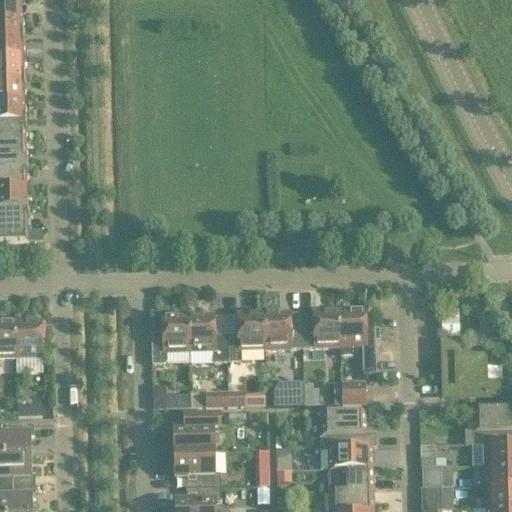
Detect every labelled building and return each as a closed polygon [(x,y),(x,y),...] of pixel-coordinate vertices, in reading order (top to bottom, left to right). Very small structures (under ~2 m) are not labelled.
[(0,38),(23,38),(22,16),(4,17),(4,4),(0,3),(0,38)] [(23,38),(0,38),(0,60),(23,60),(23,38)] [(0,82),(24,82),(23,60),(0,60),(0,82)] [(0,103),(25,103),(24,82),(0,82),(0,103)] [(0,125),(25,125),(25,103),(0,103),(0,125)] [(0,147),(26,146),(25,125),(0,125),(0,147)] [(0,168),(26,168),(26,146),(0,147),(0,168)] [(0,190),(27,190),(26,168),(0,168),(0,190)] [(27,190),(0,190),(0,211),(27,211),(27,190)] [(0,211),(0,247),(28,247),(27,211),(0,211)] [(461,337),(459,309),(441,310),(443,337),(461,337)] [(369,314),(339,315),(340,351),(340,360),(352,359),(352,351),(361,350),(362,376),(376,375),(375,328),(369,329),(369,314)] [(340,351),(339,315),(301,316),(302,352),(340,351)] [(301,316),(263,318),(264,354),(302,352),(301,316)] [(238,339),(226,339),(227,355),(227,366),(240,366),(240,354),(264,354),(263,318),(238,318),(238,339)] [(214,319),(188,320),(189,356),(227,355),(226,339),(214,340),(214,319)] [(189,356),(188,320),(158,321),(158,335),(151,336),(152,368),(164,368),(163,357),(189,356)] [(45,325),(15,326),(16,362),(42,361),(41,341),(45,340),(45,325)] [(0,362),(16,362),(15,326),(0,326),(0,362)] [(459,354),(444,354),(446,400),(500,399),(499,384),(486,385),(485,366),(459,367),(459,354)] [(365,385),(341,386),(341,408),(366,407),(365,385)] [(273,395),(273,410),(303,409),(303,402),(303,387),(303,386),(278,387),(273,395)] [(303,402),(303,409),(318,409),(318,393),(312,393),(312,386),(304,386),(303,402)] [(165,413),(165,398),(165,389),(152,390),(152,413),(165,413)] [(204,398),(190,398),(191,412),(228,412),(228,411),(227,395),(204,396),(204,398)] [(245,395),(227,395),(228,411),(245,411),(245,395)] [(248,407),(265,408),(265,396),(248,395),(248,407)] [(191,412),(190,398),(165,398),(165,413),(191,412)] [(41,408),(17,408),(18,421),(42,420),(41,408)] [(511,410),(473,412),(474,433),(465,434),(465,448),(484,448),(484,447),(511,446),(511,410)] [(372,451),(377,451),(376,436),(366,436),(365,414),(321,416),(321,438),(322,438),(323,452),(328,452),(327,451),(372,450),(372,451)] [(174,456),(214,455),(213,433),(219,433),(219,418),(184,419),(184,433),(173,433),(174,456)] [(245,419),(228,419),(228,428),(245,427),(245,419)] [(0,459),(27,459),(27,440),(34,440),(33,427),(10,428),(10,438),(0,437),(0,459)] [(511,446),(484,447),(484,448),(470,448),(471,469),(485,469),(511,468),(511,446)] [(422,471),(439,470),(443,470),(442,448),(420,449),(420,471),(422,471)] [(373,472),(372,451),(372,450),(327,451),(328,452),(329,473),(373,472)] [(214,455),(174,456),(175,480),(185,479),(186,492),(221,491),(220,477),(214,477),(214,455)] [(27,459),(0,459),(0,490),(35,490),(35,477),(28,477),(27,459)] [(261,460),(260,488),(269,488),(271,461),(261,460)] [(275,465),(275,475),(290,475),(290,466),(275,465)] [(511,489),(511,468),(485,469),(485,491),(511,489)] [(440,480),(439,470),(422,471),(422,491),(443,491),(443,480),(440,480)] [(373,493),(373,472),(329,473),(329,495),(373,493)] [(290,475),(275,475),(276,484),(290,484),(290,475)] [(511,489),(485,491),(485,511),(488,511),(511,511),(511,489)] [(35,490),(0,490),(0,511),(28,511),(28,503),(35,502),(35,490)] [(221,491),(186,492),(186,504),(175,505),(175,511),(215,511),(215,505),(221,505),(221,491)] [(441,511),(441,492),(421,492),(421,511),(441,511)] [(373,511),(373,493),(329,495),(329,511),(373,511)] [(288,511),(288,501),(283,501),(276,501),(277,505),(276,511),(278,511),(283,511),(288,511)]
